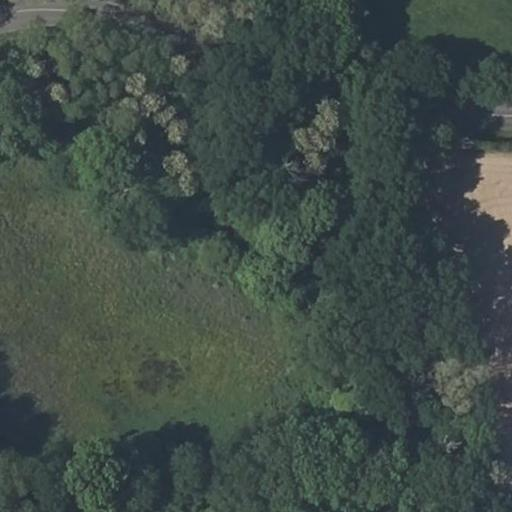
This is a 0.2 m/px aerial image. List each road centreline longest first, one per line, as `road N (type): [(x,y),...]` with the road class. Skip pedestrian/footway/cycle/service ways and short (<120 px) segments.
road 1 (secondary): [(0,17),(79,12),(280,81),(443,112),(511,115)]
road 2 (track): [(345,95),(429,511)]
